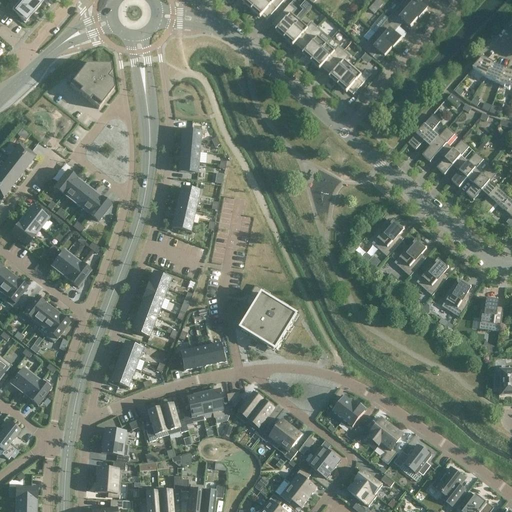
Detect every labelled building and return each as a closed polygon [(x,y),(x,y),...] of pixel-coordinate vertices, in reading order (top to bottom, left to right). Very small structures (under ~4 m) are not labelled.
[(39,7),(30,0),(21,0),(18,3),(32,15),(39,7)] [(245,0),(243,3),(251,10),(259,0),(245,0)] [(263,14),(268,18),(284,0),(259,0),(251,10),(260,18),(263,14)] [(382,5),(377,0),(373,5),(378,10),(382,5)] [(404,0),(401,3),(418,19),(419,20),(427,10),(417,2),(419,0),(404,0)] [(298,20),(299,21),(311,7),(305,1),(300,7),(303,10),(296,17),(298,19),(298,20)] [(20,20),(24,24),(32,15),(18,3),(12,11),(21,19),(20,20)] [(401,3),(388,18),(397,26),(402,20),(411,27),(418,19),(401,3)] [(295,10),(290,5),(274,23),(279,27),(276,31),(284,39),(299,21),(298,20),(291,14),(295,10)] [(369,10),(374,14),(378,10),(373,5),(369,10)] [(383,14),(371,29),(375,33),(392,48),(393,49),(401,40),(392,32),(397,26),(388,18),(383,14)] [(307,28),(299,21),(284,39),(293,46),(296,42),(301,46),(317,28),(311,24),(307,28)] [(317,28),(301,46),(306,51),(302,54),(311,62),(326,45),(330,40),(322,33),(317,28)] [(368,41),(362,48),(371,56),(376,50),(385,57),(392,48),(375,33),(368,41)] [(334,51),(326,45),(311,62),(320,69),(323,66),(328,70),(343,52),(338,47),(334,51)] [(349,56),(343,52),(328,70),(332,74),(329,78),(338,85),(353,68),(345,61),(349,56)] [(483,57),(473,69),(482,75),(481,76),(486,79),(494,66),(495,65),(490,62),(483,58),(484,57),(483,57)] [(69,87),(98,110),(113,91),(113,86),(111,74),(110,68),(110,67),(109,67),(101,66),(98,66),(97,66),(96,66),(85,66),(76,78),(69,87)] [(494,66),(486,79),(496,82),(495,83),(500,85),(506,71),(507,70),(502,68),(501,68),(494,66)] [(361,75),(353,68),(338,85),(346,93),(350,89),(355,93),(370,75),(365,70),(361,75)] [(511,72),(506,71),(500,85),(510,87),(510,88),(511,88),(511,72)] [(459,87),(455,92),(460,96),(464,92),(459,87)] [(462,103),(452,95),(449,100),(458,107),(462,103)] [(470,103),(477,107),(480,103),(473,99),(470,103)] [(449,102),(440,116),(449,122),(458,108),(449,102)] [(469,113),(471,109),(465,105),(463,110),(469,113)] [(440,122),(432,116),(408,144),(416,150),(424,141),(431,147),(439,137),(432,132),(440,122)] [(439,137),(431,147),(422,156),(430,163),(455,135),(447,128),(439,137)] [(182,129),(180,142),(200,143),(201,133),(191,132),(192,130),(182,129)] [(445,176),(461,157),(469,147),(461,141),(437,169),(445,176)] [(180,142),(180,152),(200,154),(200,143),(180,142)] [(20,145),(10,158),(24,170),(35,156),(20,145)] [(407,150),(402,160),(410,164),(415,153),(407,150)] [(180,152),(179,162),(199,164),(200,154),(180,152)] [(467,179),(474,185),(482,175),(475,169),(484,160),(476,153),(451,182),(459,188),(467,179)] [(5,165),(3,167),(18,178),(24,170),(10,158),(5,165)] [(179,162),(178,172),(198,174),(199,164),(179,162)] [(30,163),(19,181),(26,185),(36,167),(30,163)] [(425,177),(431,169),(423,163),(417,170),(425,177)] [(489,197),(497,188),(490,182),(498,173),(490,166),(482,175),(474,185),(466,194),(474,201),(482,191),(489,197)] [(0,170),(0,178),(11,187),(18,178),(3,167),(2,169),(0,170)] [(66,172),(54,188),(63,195),(76,179),(66,172)] [(432,185),(437,182),(438,186),(444,184),(439,175),(430,180),(432,185)] [(0,199),(1,200),(11,187),(0,178),(0,199)] [(76,179),(63,195),(72,202),(84,186),(76,179)] [(84,186),(72,202),(80,208),(93,193),(84,186)] [(446,194),(456,203),(462,196),(452,187),(446,194)] [(180,188),(178,198),(197,203),(199,192),(180,188)] [(511,201),(497,188),(489,197),(480,207),(488,213),(496,204),(511,218),(511,201)] [(93,193),(80,208),(89,215),(101,199),(93,193)] [(178,198),(176,208),(195,213),(197,203),(178,198)] [(101,199),(89,215),(98,222),(110,206),(101,199)] [(51,202),(47,208),(51,211),(55,206),(51,202)] [(32,207),(25,216),(41,229),(41,228),(47,220),(48,220),(39,213),(36,211),(32,207)] [(176,208),(174,218),(192,222),(195,213),(176,208)] [(55,214),(59,218),(64,212),(59,209),(57,212),(55,214)] [(64,212),(59,218),(64,221),(66,217),(68,215),(64,212)] [(484,224),(488,220),(482,213),(478,216),(484,224)] [(25,216),(18,225),(34,237),(41,229),(25,216)] [(174,218),(171,228),(190,232),(192,222),(174,218)] [(404,229),(404,228),(403,229),(393,221),(384,232),(383,231),(372,244),(382,253),(387,258),(402,241),(397,237),(404,229)] [(72,228),(76,231),(81,226),(77,222),(76,223),(72,228)] [(18,225),(11,234),(27,246),(34,237),(18,225)] [(81,226),(76,231),(81,234),(83,231),(85,229),(81,226)] [(59,234),(55,240),(59,243),(63,238),(59,234)] [(41,243),(46,247),(50,241),(45,238),(41,243)] [(80,238),(77,242),(82,246),(86,242),(80,238)] [(404,273),(410,277),(424,261),(419,257),(426,248),(425,249),(416,241),(406,252),(405,251),(394,263),(404,272),(404,273)] [(92,243),(88,248),(92,251),(96,246),(92,243)] [(53,245),(49,249),(55,253),(58,249),(53,245)] [(96,246),(92,251),(96,254),(98,252),(100,249),(96,246)] [(49,249),(46,253),(52,257),(55,253),(49,249)] [(64,252),(51,268),(60,274),(73,259),(64,252)] [(380,263),(374,257),(369,263),(375,268),(380,263)] [(73,259),(60,274),(69,281),(81,265),(73,259)] [(427,292),(432,297),(446,280),(442,276),(449,268),(448,267),(447,268),(438,260),(428,271),(428,270),(417,283),(427,292)] [(81,265),(69,281),(78,288),(90,272),(81,265)] [(2,270),(0,272),(0,286),(9,275),(2,270)] [(152,274),(149,283),(167,290),(170,280),(152,274)] [(0,286),(0,298),(3,301),(18,282),(9,275),(0,286)] [(402,288),(406,292),(413,285),(412,285),(408,281),(402,288)] [(459,318),(471,300),(465,296),(471,287),(470,287),(470,288),(459,281),(452,294),(451,293),(442,307),(453,314),(459,318)] [(18,282),(3,301),(12,308),(27,289),(18,282)] [(149,283),(145,293),(163,299),(167,290),(149,283)] [(242,329),(241,330),(242,330),(248,334),(249,335),(254,338),(253,339),(252,341),(257,344),(259,342),(260,341),(269,347),(276,351),(276,352),(283,340),(287,334),(288,333),(292,326),(294,323),(297,317),(298,316),(287,310),(281,306),(283,302),(256,286),(249,296),(245,303),(253,308),(254,308),(252,312),(246,323),(242,329)] [(145,293),(142,302),(160,309),(163,299),(145,293)] [(35,297),(23,313),(32,320),(44,304),(35,297)] [(493,332),(500,333),(503,311),(496,310),(498,299),(497,299),(497,301),(485,299),(483,313),(481,313),(479,330),(493,331),(493,332)] [(142,302),(138,312),(156,318),(160,309),(142,302)] [(32,320),(30,322),(39,329),(41,327),(53,311),(44,304),(32,320)] [(53,311),(41,327),(48,332),(60,317),(53,311)] [(138,312),(134,321),(153,328),(156,318),(138,312)] [(48,332),(45,336),(54,343),(55,342),(69,324),(60,317),(48,332)] [(134,321),(131,331),(149,338),(153,328),(134,321)] [(448,323),(444,328),(449,331),(453,327),(448,323)] [(487,337),(484,343),(491,347),(494,341),(487,337)] [(124,343),(120,353),(138,360),(142,350),(124,343)] [(220,344),(209,346),(213,365),(224,363),(226,363),(224,353),(222,353),(220,344)] [(209,346),(199,348),(204,368),(213,365),(209,346)] [(199,348),(190,350),(194,370),(204,368),(199,348)] [(190,350),(179,353),(183,372),(194,370),(190,350)] [(120,353),(117,363),(135,370),(138,360),(120,353)] [(2,359),(0,361),(0,379),(9,368),(11,365),(2,359)] [(117,363),(113,372),(131,379),(135,370),(117,363)] [(23,369),(11,385),(20,392),(32,376),(23,369)] [(511,370),(501,371),(501,377),(495,377),(495,389),(501,388),(502,396),(511,395),(511,370)] [(128,389),(131,379),(113,372),(108,384),(118,388),(118,385),(128,389)] [(32,376),(20,392),(28,399),(43,379),(40,382),(32,376)] [(43,379),(28,399),(37,406),(51,388),(52,386),(43,379)] [(219,390),(207,392),(214,419),(225,416),(219,390)] [(207,392),(197,395),(203,421),(204,421),(203,416),(212,414),(213,419),(214,419),(207,392)] [(239,393),(227,395),(228,402),(232,402),(233,408),(235,407),(240,401),(239,393)] [(253,394),(236,416),(246,424),(264,402),(253,394)] [(190,413),(183,415),(184,420),(186,426),(193,425),(192,424),(203,421),(197,395),(186,397),(190,413)] [(345,397),(331,415),(341,422),(356,403),(355,404),(345,397)] [(264,402),(246,424),(247,425),(248,423),(258,430),(255,434),(261,439),(268,429),(262,425),(274,410),(264,402)] [(356,403),(341,422),(351,430),(366,411),(356,403)] [(173,405),(160,409),(168,436),(180,433),(181,434),(188,432),(186,426),(184,420),(178,422),(173,405)] [(153,429),(146,431),(149,443),(156,441),(156,440),(168,436),(160,409),(147,412),(153,429)] [(140,420),(129,425),(131,431),(143,427),(140,420)] [(383,420),(369,438),(379,445),(377,447),(378,447),(393,428),(383,420)] [(268,429),(261,439),(266,443),(267,442),(276,449),(293,428),(283,421),(274,433),(268,429)] [(0,448),(4,452),(1,455),(8,460),(16,451),(9,445),(20,432),(8,422),(0,433),(0,448)] [(362,431),(359,435),(364,438),(367,435),(371,430),(366,426),(362,431)] [(293,428),(276,449),(285,456),(285,457),(290,462),(291,461),(298,452),(292,448),(302,435),(293,428)] [(393,428),(378,447),(386,454),(381,460),(388,465),(397,453),(392,449),(403,435),(393,428)] [(104,430),(102,442),(129,446),(129,445),(127,445),(128,434),(104,430)] [(102,442),(100,454),(116,456),(115,463),(125,465),(127,465),(128,458),(127,457),(129,446),(102,442)] [(325,442),(321,447),(327,451),(331,446),(325,442)] [(417,446),(403,464),(417,474),(418,473),(423,477),(431,467),(426,463),(431,457),(417,446)] [(321,447),(314,456),(334,471),(341,462),(327,451),(321,447)] [(303,461),(298,467),(301,469),(308,474),(312,468),(327,480),(334,471),(314,456),(308,465),(303,461)] [(96,469),(95,481),(120,483),(121,471),(124,471),(125,465),(115,463),(113,463),(112,471),(96,469)] [(149,465),(139,466),(139,473),(149,472),(149,465)] [(301,469),(290,484),(309,499),(317,489),(306,481),(311,476),(308,474),(301,469)] [(440,476),(433,486),(444,495),(448,498),(445,501),(452,507),(462,495),(466,490),(460,486),(466,479),(458,473),(458,474),(451,469),(444,479),(440,476)] [(363,471),(356,482),(377,497),(375,496),(382,486),(363,471)] [(21,473),(16,477),(20,482),(25,478),(21,473)] [(385,476),(381,480),(391,488),(394,483),(385,476)] [(262,479),(258,484),(263,487),(265,488),(269,484),(262,479)] [(95,481),(95,493),(108,494),(107,498),(119,499),(120,483),(95,481)] [(356,482),(349,492),(369,507),(377,497),(356,482)] [(258,484),(255,488),(260,492),(263,487),(258,484)] [(290,484),(280,496),(289,503),(292,500),(302,508),(309,499),(290,484)] [(190,485),(187,511),(200,511),(203,487),(190,485)] [(203,487),(200,511),(213,511),(215,499),(222,500),(224,488),(216,487),(216,490),(204,489),(204,487),(203,487)] [(16,488),(16,499),(36,500),(36,489),(16,488)] [(145,488),(138,489),(139,501),(146,500),(146,511),(159,511),(158,488),(145,489),(145,488)] [(159,488),(158,488),(159,511),(172,511),(171,490),(159,491),(159,488)] [(470,493),(462,504),(467,507),(463,511),(490,511),(493,509),(483,501),(476,495),(475,497),(470,493)] [(274,495),(262,510),(265,511),(283,511),(278,508),(283,502),(274,495)] [(16,499),(15,510),(35,511),(36,500),(16,499)] [(110,510),(93,511),(118,511),(118,509),(122,509),(122,502),(110,501),(110,510)]
